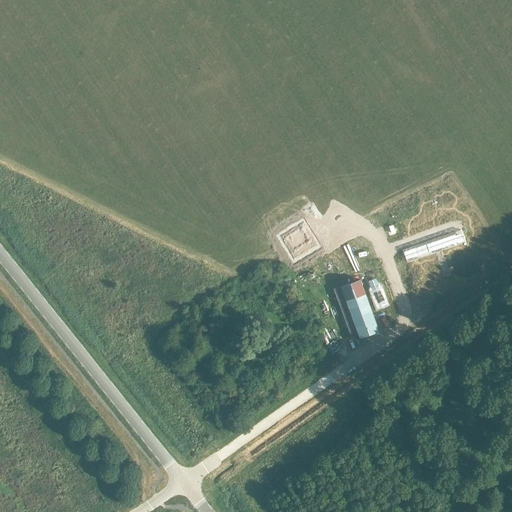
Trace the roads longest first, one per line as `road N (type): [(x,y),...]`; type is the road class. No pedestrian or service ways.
road 1 (residential): [(333,205),(381,237),(410,325),(183,482)]
road 2 (tertiary): [(183,482),(0,257)]
